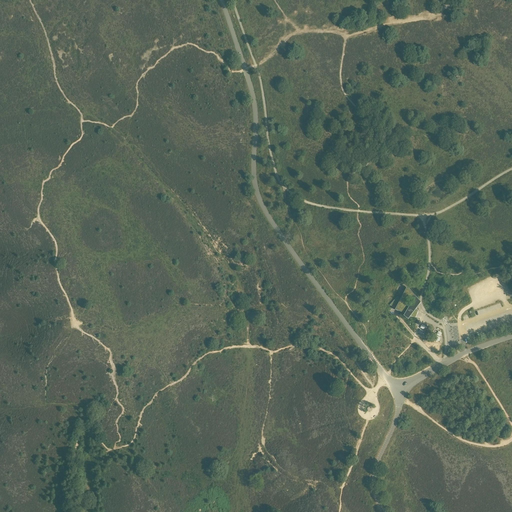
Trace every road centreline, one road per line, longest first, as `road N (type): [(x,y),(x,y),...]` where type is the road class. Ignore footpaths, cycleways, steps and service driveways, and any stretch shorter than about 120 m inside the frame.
road 1 (unclassified): [(402,391),(258,195),(250,86),(221,0)]
road 2 (unclassified): [(381,511),(374,470),(402,391)]
road 3 (unclassified): [(402,391),(445,361),(511,336)]
